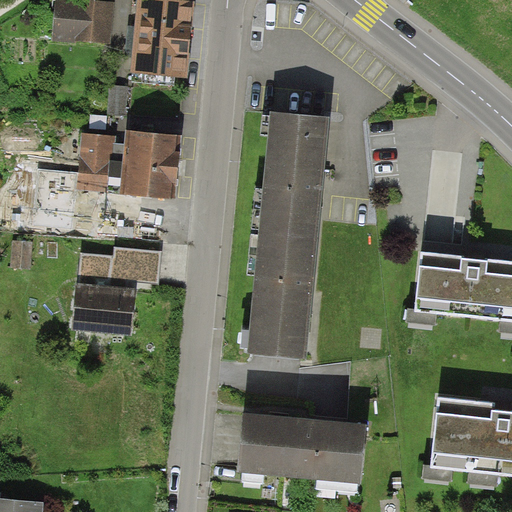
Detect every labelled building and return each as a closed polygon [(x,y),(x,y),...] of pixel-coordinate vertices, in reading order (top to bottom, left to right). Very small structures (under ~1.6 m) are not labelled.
[(113,6),(58,2),(55,44),(110,48),(113,6)] [(196,6),(142,2),(137,72),(191,76),(196,6)] [(112,110),(129,111),(131,83),(114,82),(112,110)] [(328,119),(272,114),(251,347),(306,352),(328,119)] [(180,139),(131,136),(127,197),(177,200),(180,139)] [(111,138),(83,137),(81,191),(108,192),(111,138)] [(78,192),(48,191),(46,224),(76,226),(78,192)] [(115,258),(82,255),(80,276),(160,284),(163,252),(116,248),(115,258)] [(511,262),(422,252),(415,311),(511,321),(511,262)] [(136,293),(81,289),(78,335),(133,338),(136,293)] [(496,403),(440,397),(433,466),(511,474),(511,411),(496,410),(496,403)] [(372,429),(244,417),(239,470),(367,482),(372,429)] [(43,511),(44,505),(0,501),(0,511),(43,511)]
